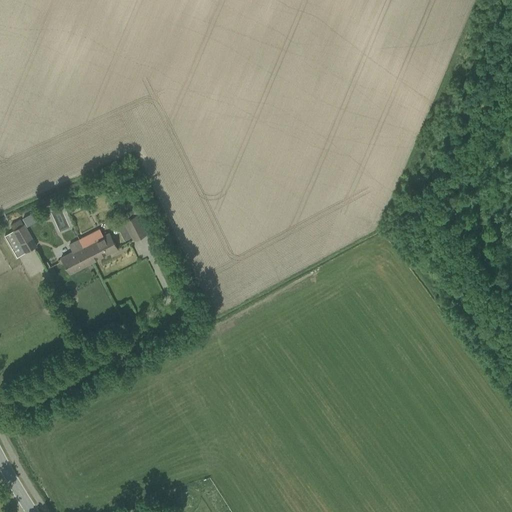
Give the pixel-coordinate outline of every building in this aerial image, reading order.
[(123,221),(133,241),(147,234),(137,214),(136,215),(133,209),(122,215),(124,221),(123,221)] [(29,225),(41,219),(36,211),(25,217),(29,225)] [(10,232),(5,235),(17,257),(23,254),(10,232)] [(80,239),(91,262),(117,248),(108,233),(97,239),(93,232),(80,239)] [(61,258),(69,273),(91,262),(80,239),(69,245),(73,252),(61,258)]
